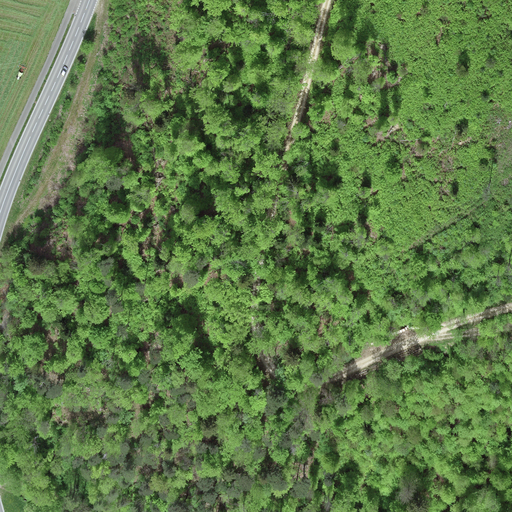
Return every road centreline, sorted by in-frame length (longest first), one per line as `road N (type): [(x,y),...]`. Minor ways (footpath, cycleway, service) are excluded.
road 1 (track): [(511,309),(345,374),(296,380),(269,367),(260,241),(321,0)]
road 2 (secondary): [(0,213),(87,0)]
